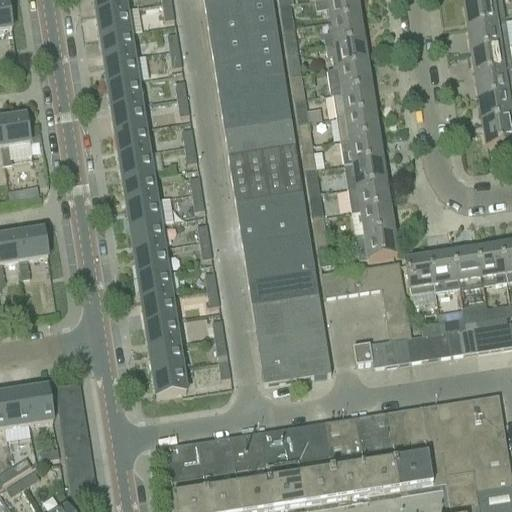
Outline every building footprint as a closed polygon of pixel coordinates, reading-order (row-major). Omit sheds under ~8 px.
[(92,0),(95,21),(125,16),(122,0),(92,0)] [(159,0),(161,10),(171,9),(169,0),(159,0)] [(276,0),(278,13),(289,11),(287,0),(276,0)] [(472,0),(474,8),(462,10),(466,34),(504,28),(499,0),(472,0)] [(328,16),(330,29),(359,24),(355,1),(317,7),(313,7),(315,18),(328,16)] [(7,8),(0,9),(0,36),(11,35),(7,8)] [(171,9),(161,10),(163,28),(173,26),(171,9)] [(278,13),(282,36),(293,35),(289,11),(278,13)] [(125,16),(95,21),(99,44),(129,40),(140,38),(136,14),(125,16)] [(322,41),(324,54),(363,48),(359,24),(330,29),(332,40),(322,41)] [(511,27),(504,28),(466,34),(469,58),(508,52),(511,51),(511,27)] [(282,36),(285,60),(297,58),(293,35),(282,36)] [(99,44),(103,68),(132,64),(129,40),(99,44)] [(166,42),(169,58),(178,56),(175,40),(166,42)] [(336,65),(338,76),(367,72),(363,48),(324,54),(326,66),(336,65)] [(508,52),(469,58),(473,82),(511,76),(508,52)] [(178,56),(169,58),(171,76),(181,74),(178,56)] [(285,60),(289,84),(300,82),(297,58),(285,60)] [(103,68),(107,92),(136,88),(132,64),(103,68)] [(325,78),(329,102),(332,101),(370,95),(367,72),(338,76),(325,78)] [(511,81),(511,76),(473,82),(477,106),(511,100),(511,81)] [(289,84),(293,108),(304,106),(300,82),(289,84)] [(107,92),(110,116),(140,112),(136,88),(107,92)] [(183,88),(174,90),(176,107),(186,105),(183,88)] [(332,101),(335,125),(374,119),(370,95),(332,101)] [(511,100),(477,106),(480,129),(511,124),(511,100)] [(176,107),(179,123),(188,122),(186,105),(176,107)] [(293,108),(296,131),(308,129),(304,106),(293,108)] [(110,116),(114,140),(144,135),(140,112),(110,116)] [(335,125),(339,149),(378,143),(374,119),(335,125)] [(24,123),(0,126),(0,144),(1,154),(0,153),(0,158),(2,172),(10,171),(10,166),(7,153),(28,149),(24,123)] [(511,124),(480,129),(484,154),(498,151),(501,168),(511,165),(511,124)] [(296,131),(300,155),(311,153),(308,129),(296,131)] [(114,140),(118,164),(147,159),(144,135),(114,140)] [(181,138),(184,154),(193,152),(191,136),(181,138)] [(351,159),(353,171),(381,167),(378,143),(339,149),(341,161),(351,159)] [(38,148),(28,149),(30,160),(39,158),(38,148)] [(7,153),(10,166),(31,163),(30,160),(28,149),(7,153)] [(193,152),(184,154),(186,171),(196,170),(193,152)] [(300,155),(304,179),(315,177),(311,153),(300,155)] [(118,164),(122,188),(151,183),(147,159),(118,164)] [(381,167),(353,171),(357,195),(385,190),(381,167)] [(304,179),(308,202),(319,201),(315,177),(304,179)] [(122,188),(125,212),(155,207),(151,183),(122,188)] [(189,185),(191,201),(201,200),(198,184),(189,185)] [(351,220),(360,218),(389,214),(385,190),(357,195),(347,196),(351,220)] [(36,193),(6,197),(8,210),(38,205),(36,193)] [(201,200),(191,201),(194,219),(203,218),(201,200)] [(308,202),(311,226),(322,224),(319,201),(308,202)] [(125,212),(129,236),(159,231),(155,207),(125,212)] [(360,218),(364,242),(392,238),(389,214),(360,218)] [(311,226),(315,250),(326,248),(322,224),(311,226)] [(129,236),(133,260),(162,255),(159,231),(129,236)] [(196,233),(199,249),(208,248),(205,232),(196,233)] [(42,237),(15,241),(19,268),(17,268),(20,287),(28,285),(25,267),(46,264),(42,237)] [(364,242),(354,244),(358,268),(396,262),(392,238),(364,242)] [(15,241),(0,243),(0,289),(3,289),(0,271),(17,268),(19,268),(15,241)] [(208,248),(199,249),(201,267),(211,265),(208,248)] [(326,248),(315,250),(318,273),(330,271),(326,248)] [(511,249),(499,252),(505,289),(511,287),(511,249)] [(499,252),(476,256),(480,285),(493,283),(494,291),(505,289),(499,252)] [(133,260),(137,283),(166,279),(162,255),(133,260)] [(476,256),(452,260),(457,295),(481,291),(480,285),(476,256)] [(452,260),(428,263),(434,299),(457,295),(452,260)] [(415,265),(404,267),(404,268),(407,287),(410,302),(434,299),(428,263),(415,265)] [(380,296),(381,298),(402,294),(398,269),(377,272),(380,296)] [(369,298),(380,296),(377,272),(365,274),(369,298)] [(358,299),(369,298),(365,274),(354,276),(358,299)] [(347,301),(358,299),(354,276),(343,278),(347,301)] [(335,303),(347,301),(343,278),(332,280),(335,303)] [(137,283),(140,307),(170,303),(166,279),(137,283)] [(204,281),(206,297),(216,296),(213,279),(204,281)] [(324,305),(335,303),(332,280),(320,281),(324,305)] [(381,298),(383,310),(404,307),(402,294),(381,298)] [(216,296),(206,297),(209,315),(218,313),(216,296)] [(140,307),(144,331),(174,327),(170,303),(140,307)] [(383,310),(385,323),(406,319),(404,307),(383,310)] [(484,310),(460,314),(462,325),(463,330),(487,326),(485,315),(484,310)] [(504,312),(485,315),(487,326),(505,323),(506,323),(504,312)] [(385,323),(387,335),(408,332),(406,319),(385,323)] [(174,327),(144,331),(148,355),(178,351),(189,349),(185,325),(174,327)] [(462,325),(439,329),(440,340),(447,339),(460,337),(464,336),(463,331),(462,325)] [(211,329),(205,330),(207,340),(213,339),(214,345),(223,343),(221,327),(211,329)] [(439,329),(419,332),(421,343),(422,343),(434,341),(440,340),(439,329)] [(511,341),(510,329),(497,331),(501,354),(511,352),(511,341)] [(497,331),(485,333),(488,356),(501,354),(497,331)] [(393,347),(406,345),(410,344),(408,332),(387,335),(389,348),(393,347)] [(485,333),(472,335),(476,358),(488,356),(485,333)] [(464,336),(460,337),(463,360),(476,358),(472,335),(464,336)] [(460,337),(447,339),(451,362),(463,360),(460,337)] [(440,340),(434,341),(438,364),(451,362),(447,339),(440,340)] [(438,364),(434,341),(422,343),(425,366),(438,364)] [(223,343),(214,345),(216,362),(226,361),(223,343)] [(421,343),(410,344),(406,345),(409,369),(425,366),(422,343),(421,343)] [(406,345),(393,347),(397,370),(409,369),(406,345)] [(393,347),(389,348),(381,349),(385,372),(397,370),(393,347)] [(369,351),(371,369),(372,374),(385,372),(381,349),(369,351)] [(148,355),(152,379),(181,374),(178,351),(148,355)] [(355,372),(371,369),(369,351),(352,354),(355,372)] [(230,385),(227,368),(218,370),(220,387),(230,385)] [(181,374),(152,379),(156,404),(185,399),(181,374)] [(53,393),(55,405),(81,401),(79,389),(53,393)] [(47,395),(22,398),(28,432),(52,429),(47,395)] [(22,398),(0,401),(0,411),(4,436),(28,432),(22,398)] [(55,405),(57,417),(82,413),(81,401),(55,405)] [(443,485),(443,486),(508,475),(497,403),(385,421),(397,493),(443,485)] [(57,417),(59,429),(84,425),(82,413),(57,417)] [(365,498),(397,493),(385,421),(353,426),(364,498),(365,498)] [(59,429),(60,441),(86,437),(84,425),(59,429)] [(323,430),(322,431),(334,503),(342,502),(343,509),(366,505),(365,498),(364,498),(353,426),(323,430)] [(326,505),(334,503),(322,431),(259,441),(270,511),(325,511),(326,511),(326,505)] [(60,441),(62,453),(88,449),(86,437),(60,441)] [(270,511),(259,441),(228,445),(238,511),(270,511)] [(238,511),(228,445),(197,450),(206,511),(238,511)] [(62,453),(64,465),(90,461),(88,449),(62,453)] [(206,511),(197,450),(163,456),(172,511),(206,511)] [(56,455),(39,458),(41,467),(58,464),(56,455)] [(64,465),(66,477),(92,473),(90,461),(64,465)] [(24,465),(10,473),(15,482),(30,473),(24,465)] [(10,473),(0,479),(0,489),(1,491),(15,482),(10,473)] [(66,477),(68,489),(94,485),(92,473),(66,477)] [(511,511),(511,500),(508,475),(443,486),(447,511),(511,511)] [(37,486),(32,477),(19,486),(24,494),(37,486)] [(68,489),(70,501),(95,497),(94,485),(68,489)] [(24,494),(19,486),(4,495),(9,503),(24,494)] [(95,497),(70,501),(71,511),(78,511),(97,509),(95,497)]
